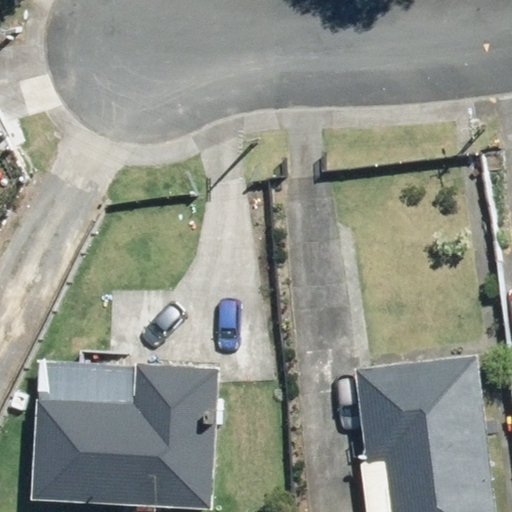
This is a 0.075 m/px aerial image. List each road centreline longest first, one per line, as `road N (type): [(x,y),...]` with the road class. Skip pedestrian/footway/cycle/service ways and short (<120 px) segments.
road 1 (residential): [(170,38),(511,16)]
road 2 (unknown): [(170,38),(0,321)]
